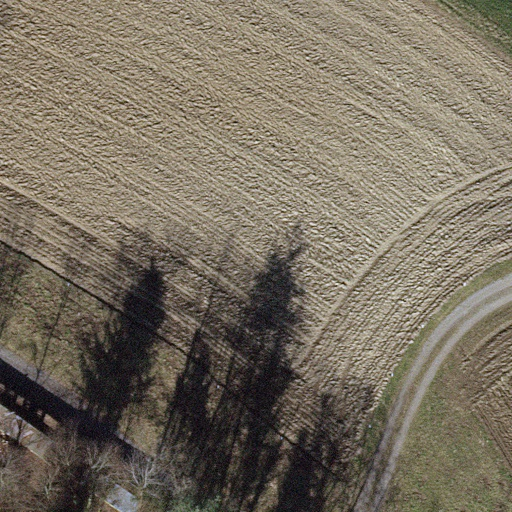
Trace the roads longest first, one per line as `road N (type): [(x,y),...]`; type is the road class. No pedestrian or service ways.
road 1 (track): [(361,511),(436,344),(511,279)]
road 2 (track): [(174,511),(24,376),(0,365)]
